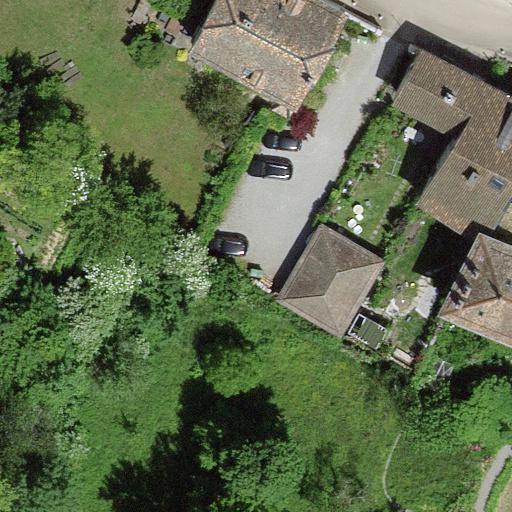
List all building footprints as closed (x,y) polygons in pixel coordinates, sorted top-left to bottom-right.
[(325,0),(213,0),(192,40),(303,99),(349,12),(325,0)] [(511,88),(422,45),(397,89),(458,122),(424,190),(479,223),(482,215),(498,222),(511,193),(511,88)] [(511,193),(498,222),(511,227),(511,193)] [(449,295),(511,320),(511,227),(498,222),(482,215),(479,223),(449,295)] [(376,260),(321,225),(280,290),(335,325),(376,260)]
